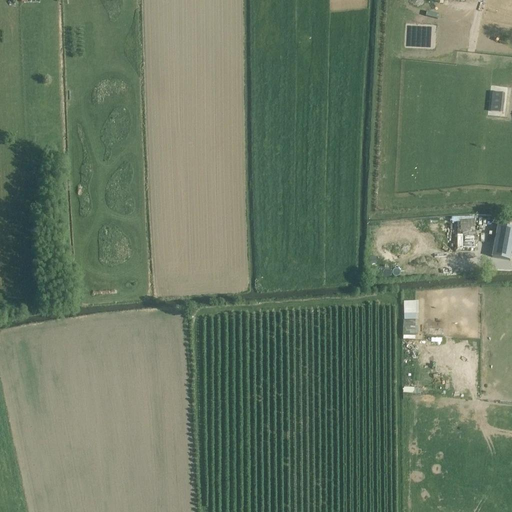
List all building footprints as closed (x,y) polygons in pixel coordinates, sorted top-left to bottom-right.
[(492,93),(490,112),(502,113),(504,94),(492,93)] [(457,233),(472,234),(473,221),(457,220),(457,233)] [(439,243),(448,233),(435,223),(427,233),(439,243)] [(511,229),(498,227),(492,257),(509,261),(511,245),(511,229)] [(461,247),(474,247),(474,237),(461,237),(461,247)] [(403,321),(418,320),(417,301),(402,301),(403,321)]
